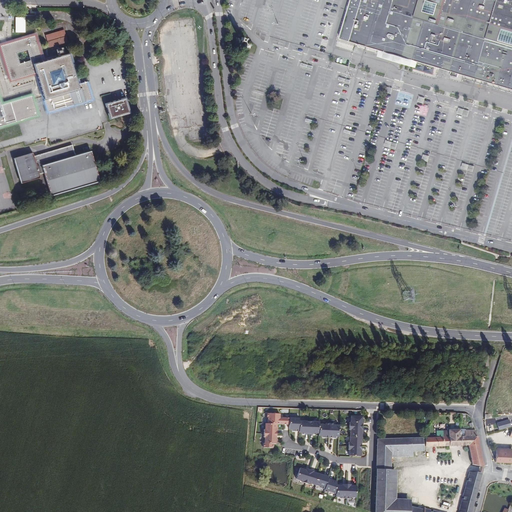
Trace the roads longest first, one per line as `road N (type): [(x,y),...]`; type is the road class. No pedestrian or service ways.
road 1 (primary): [(456,260),(212,192),(174,160),(154,113)]
road 2 (primary): [(216,294),(232,282),(265,278),(393,324),(511,336)]
road 3 (primary): [(456,260),(280,263),(226,244)]
road 4 (primary): [(147,130),(142,157),(118,188),(0,230)]
road 5 (tertiary): [(187,384),(224,401),(372,406)]
road 6 (residential): [(285,431),(286,443),(370,461),(372,406)]
